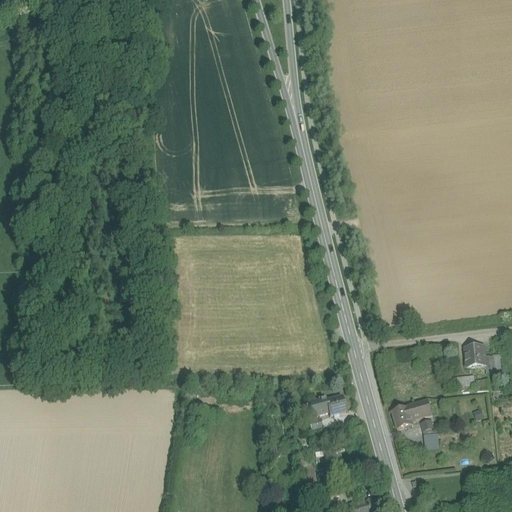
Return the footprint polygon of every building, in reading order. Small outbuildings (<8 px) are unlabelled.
[(484,348),(465,350),(467,371),(479,370),(494,368),(493,358),(485,359),(484,348)] [(500,357),(493,358),(494,368),(494,373),(496,373),(496,375),(499,375),(498,373),(501,372),(500,357)] [(474,378),(456,379),(457,390),(475,388),(474,378)] [(488,382),(476,383),(477,394),(489,393),(488,382)] [(346,414),(342,398),(325,402),(327,411),(330,419),(346,414)] [(327,411),(325,402),(315,405),(318,414),(327,411)] [(429,404),(409,410),(412,422),(432,417),(429,404)] [(409,410),(392,414),(397,432),(414,428),(412,422),(409,410)] [(482,411),(474,414),(477,421),(484,419),(482,411)] [(320,421),(310,424),(311,431),(322,428),(320,421)] [(431,423),(421,425),(423,434),(434,431),(431,423)] [(349,431),(342,433),(345,444),(352,442),(349,431)] [(435,436),(425,438),(426,453),(439,452),(438,436),(435,436)] [(343,490),(324,494),(327,508),(346,504),(343,490)] [(378,511),(376,499),(345,507),(346,511),(378,511)]
